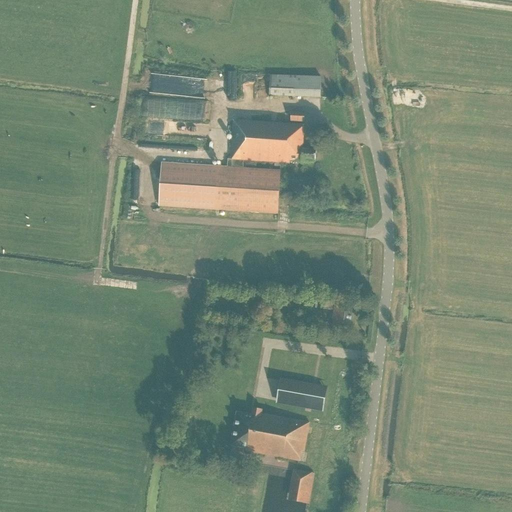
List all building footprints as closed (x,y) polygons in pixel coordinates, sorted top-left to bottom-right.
[(320,97),(321,77),(270,75),(269,95),(320,97)] [(139,95),(138,114),(207,118),(208,99),(139,95)] [(290,112),(290,121),(303,122),(304,113),(290,112)] [(303,125),(233,120),(231,159),(227,159),(227,167),(162,163),(159,206),(278,213),(280,170),(243,168),(244,160),(289,163),(289,160),(302,161),(302,160),(315,161),(316,150),(302,149),(303,125)] [(314,177),(314,185),(319,185),(319,190),(328,190),(328,178),(314,177)] [(332,325),(350,328),(352,309),(336,307),(337,301),(321,299),(320,309),(333,310),(332,325)] [(346,373),(348,363),(336,361),(334,372),(346,373)] [(324,393),(280,385),(276,405),(320,413),(324,393)] [(309,423),(308,422),(261,414),(262,409),(253,408),(252,415),(236,412),(230,445),(246,448),(245,451),(299,461),(301,452),(304,452),(309,423)] [(315,473),(293,469),(287,501),(309,505),(315,473)]
